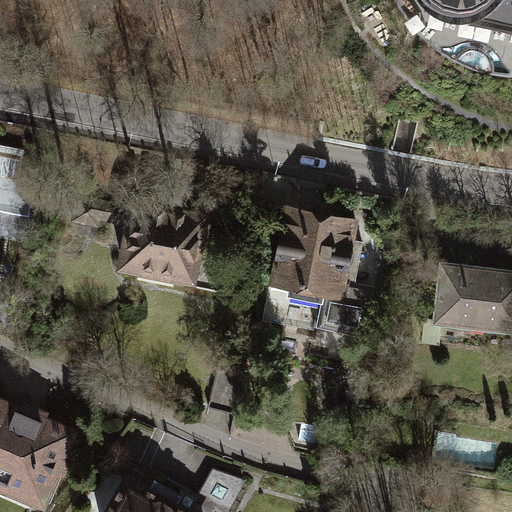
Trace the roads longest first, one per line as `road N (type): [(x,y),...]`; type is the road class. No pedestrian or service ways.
road 1 (residential): [(0,91),(297,154),(511,188)]
road 2 (residential): [(0,347),(265,460),(379,486)]
